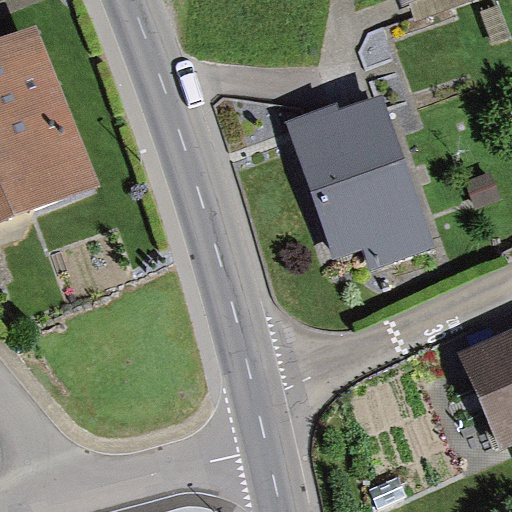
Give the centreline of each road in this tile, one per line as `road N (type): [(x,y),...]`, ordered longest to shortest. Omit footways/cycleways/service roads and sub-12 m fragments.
road 1 (tertiary): [(129,0),(210,224),(255,398)]
road 2 (residential): [(511,285),(255,398)]
road 3 (residential): [(62,502),(266,445)]
road 4 (residential): [(0,399),(62,502)]
